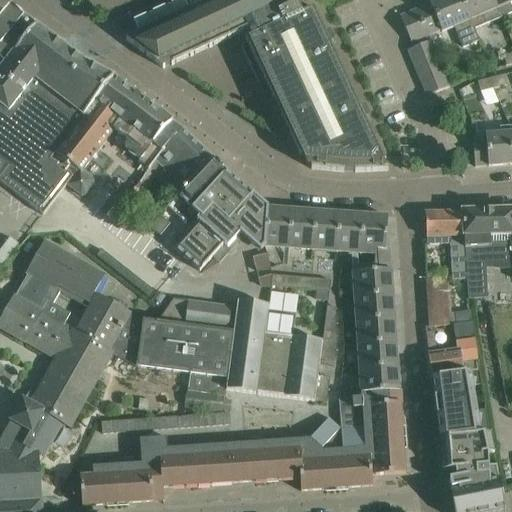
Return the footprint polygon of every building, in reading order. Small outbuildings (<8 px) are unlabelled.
[(0,0),(0,22),(11,9),(0,0)] [(134,37),(126,41),(130,44),(163,70),(171,66),(171,67),(191,58),(242,34),(247,43),(264,80),(274,102),(269,105),(275,117),(280,115),(300,157),(302,156),(307,168),(310,169),(311,171),(343,174),(355,174),(388,172),(384,164),(385,163),(365,121),(370,118),(365,106),(360,108),(330,45),(335,43),(330,31),(325,33),(314,9),(301,15),(297,7),(296,7),(294,0),(188,0),(191,7),(192,9),(191,10),(134,36),(134,37)] [(474,30),(460,0),(438,0),(429,4),(430,6),(400,18),(411,44),(441,32),(441,34),(454,28),(462,49),(479,42),(474,30)] [(493,0),(460,0),(474,30),(486,25),(501,19),(497,10),(498,10),(493,0)] [(511,0),(493,0),(498,10),(497,10),(501,19),(511,14),(511,9),(510,5),(511,3),(511,0)] [(11,9),(0,22),(0,183),(43,217),(67,186),(74,178),(53,161),(73,136),(114,81),(82,64),(35,28),(36,26),(25,18),(24,19),(18,14),(15,12),(11,9)] [(412,64),(436,54),(431,42),(408,52),(412,64)] [(441,65),(436,54),(412,64),(417,75),(441,65)] [(511,65),(511,54),(503,57),(506,68),(511,65)] [(445,77),(441,65),(417,75),(422,87),(445,77)] [(503,76),(490,80),(493,90),(506,87),(503,76)] [(445,77),(422,87),(427,98),(450,89),(445,77)] [(493,90),(490,80),(477,83),(480,94),(493,90)] [(181,130),(114,81),(73,136),(53,161),(74,178),(67,186),(81,197),(84,197),(93,185),(93,182),(81,173),(113,131),(129,143),(124,148),(140,159),(137,163),(149,171),(151,167),(155,163),(154,162),(181,130)] [(511,157),(510,134),(511,134),(510,128),(500,129),(500,135),(485,136),(486,142),(473,143),(475,169),(488,167),(488,168),(511,166),(511,157)] [(182,131),(181,130),(154,162),(155,163),(151,167),(155,171),(159,167),(185,189),(212,160),(184,133),(182,132),(182,131)] [(212,160),(185,189),(177,198),(192,212),(226,173),(212,160)] [(231,222),(253,197),(226,173),(192,212),(200,219),(173,249),(199,273),(223,246),(228,250),(240,235),(241,235),(233,226),(234,225),(231,222)] [(132,214),(144,197),(134,190),(122,207),(132,214)] [(261,204),(253,197),(231,222),(234,225),(233,226),(241,235),(240,235),(250,244),(260,253),(265,249),(267,210),(261,204)] [(267,210),(265,249),(289,251),(292,211),(267,210)] [(316,213),(292,211),(289,251),(313,252),(316,213)] [(511,212),(462,214),(463,238),(465,238),(467,283),(468,301),(487,300),(485,262),(491,261),(490,238),(510,237),(511,250),(511,212)] [(339,215),(316,213),(313,252),(336,254),(339,215)] [(463,238),(462,214),(425,215),(426,227),(426,238),(427,238),(427,243),(427,246),(427,251),(450,251),(450,256),(452,281),(452,283),(467,283),(465,238),(463,238)] [(339,215),(336,254),(360,255),(363,216),(339,215)] [(387,218),(363,216),(360,255),(385,257),(387,218)] [(160,217),(151,230),(157,234),(160,237),(165,230),(170,225),(160,217)] [(0,511),(40,511),(40,503),(40,501),(39,501),(39,499),(40,499),(38,454),(43,457),(62,425),(69,429),(111,354),(136,368),(136,369),(189,376),(187,393),(191,393),(224,397),(225,398),(226,392),(234,335),(157,325),(156,325),(143,323),(143,324),(129,316),(130,315),(93,295),(103,277),(44,244),(26,276),(28,277),(15,300),(14,299),(0,323),(0,329),(56,361),(31,405),(23,400),(11,421),(12,422),(11,423),(10,424),(4,435),(0,440),(0,511)] [(101,251),(96,257),(150,300),(155,294),(101,251)] [(259,258),(253,259),(255,267),(257,273),(263,272),(270,270),(266,256),(259,258)] [(354,293),(392,291),(391,265),(352,268),(354,293)] [(264,279),(259,280),(260,284),(261,288),(265,288),(270,289),(271,277),(266,278),(264,279)] [(278,289),(279,277),(272,277),(271,288),(278,289)] [(286,278),(279,277),(278,289),(285,289),(286,278)] [(294,279),(286,278),(285,289),(293,290),(294,279)] [(294,279),(293,290),(300,291),(301,279),(294,279)] [(301,279),(300,291),(307,291),(308,280),(301,279)] [(308,280),(307,291),(315,292),(316,281),(308,280)] [(323,281),(316,281),(315,292),(322,293),(323,281)] [(323,281),(322,293),(329,293),(331,282),(323,281)] [(426,294),(448,293),(448,281),(426,282),(426,294)] [(339,291),(339,299),(349,299),(349,291),(339,291)] [(392,291),(354,293),(355,319),(394,316),(392,291)] [(449,304),(448,293),(426,294),(427,305),(449,304)] [(321,350),(322,343),(293,340),(296,317),(268,313),(269,307),(238,303),(237,309),(173,301),(157,325),(234,335),(226,392),(257,396),(257,397),(283,400),(314,403),(315,397),(316,391),(317,384),(318,378),(320,362),(321,356),(321,350)] [(450,304),(449,304),(427,305),(428,317),(450,315),(450,304)] [(326,315),(336,316),(336,309),(327,308),(326,315)] [(471,313),(453,315),(455,326),(472,324),(471,313)] [(336,316),(326,315),(325,322),(336,324),(336,316)] [(451,327),(450,315),(428,317),(429,329),(451,327)] [(396,342),(394,316),(355,319),(357,344),(396,342)] [(325,322),(324,329),(337,331),(336,324),(325,322)] [(457,351),(428,355),(431,379),(469,374),(478,373),(474,341),(472,324),(455,326),(454,326),(457,351)] [(337,331),(324,329),(323,336),(337,338),(337,331)] [(337,338),(323,336),(322,343),(337,345),(337,338)] [(396,342),(357,344),(359,370),(398,367),(396,342)] [(337,345),(322,343),(321,350),(336,352),(337,345)] [(321,350),(321,356),(336,358),(336,352),(321,350)] [(321,356),(320,362),(335,364),(336,358),(321,356)] [(398,367),(359,370),(360,395),(395,393),(399,393),(399,392),(398,367)] [(469,374),(431,379),(435,411),(438,410),(439,415),(435,415),(436,419),(437,430),(438,440),(439,440),(440,440),(471,436),(471,437),(487,435),(489,435),(486,411),(477,412),(473,387),(482,386),(480,373),(478,373),(469,374)] [(330,379),(318,378),(317,384),(329,386),(330,379)] [(317,384),(316,391),(328,392),(329,386),(317,384)] [(328,392),(316,391),(315,397),(328,399),(328,392)] [(395,393),(360,395),(361,400),(345,401),(346,411),(339,411),(341,431),(329,420),(311,441),(167,450),(167,439),(140,441),(142,465),(92,468),(93,477),(80,478),(82,508),(107,506),(107,511),(129,509),(128,505),(164,502),(163,489),(187,488),(187,492),(208,491),(208,486),(256,483),(256,488),(278,486),(278,482),(300,480),(301,493),(326,491),(326,496),(348,494),(347,490),(373,488),(372,477),(405,475),(400,404),(396,404),(395,393)] [(187,394),(185,409),(221,414),(223,398),(187,394)] [(440,440),(439,440),(442,472),(454,472),(456,480),(449,481),(450,490),(449,490),(454,511),(505,511),(506,511),(497,466),(489,466),(488,455),(495,455),(491,435),(489,435),(487,435),(471,437),(471,436),(440,440)]
